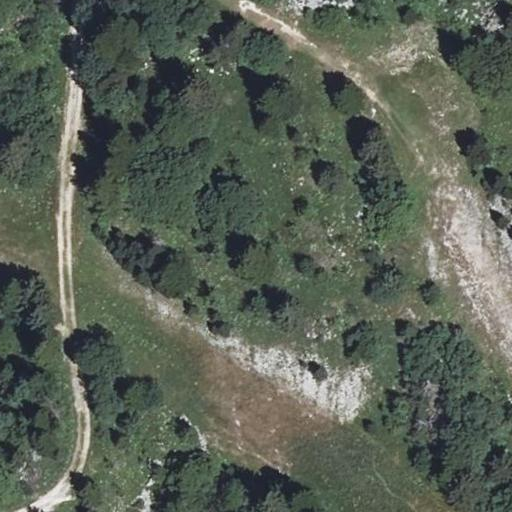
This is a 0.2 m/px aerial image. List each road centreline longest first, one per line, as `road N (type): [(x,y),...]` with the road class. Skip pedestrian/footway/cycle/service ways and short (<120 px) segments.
road 1 (track): [(80,0),(64,216),(88,439),(61,492),(37,511)]
road 2 (track): [(67,269),(410,511)]
